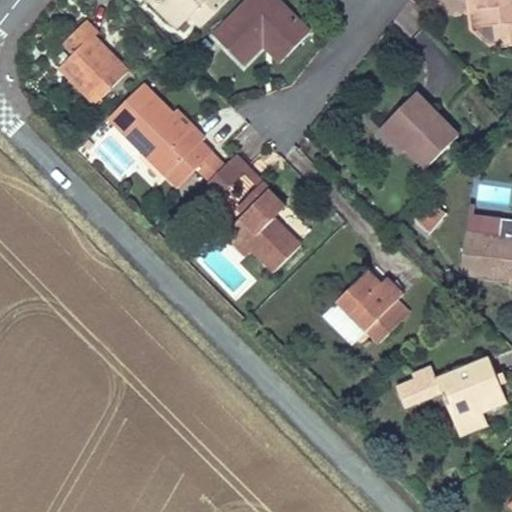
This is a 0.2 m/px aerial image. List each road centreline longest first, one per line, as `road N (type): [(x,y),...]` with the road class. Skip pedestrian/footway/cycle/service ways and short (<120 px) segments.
road 1 (residential): [(394,511),(0,113)]
road 2 (residential): [(275,125),(358,31),(369,0)]
